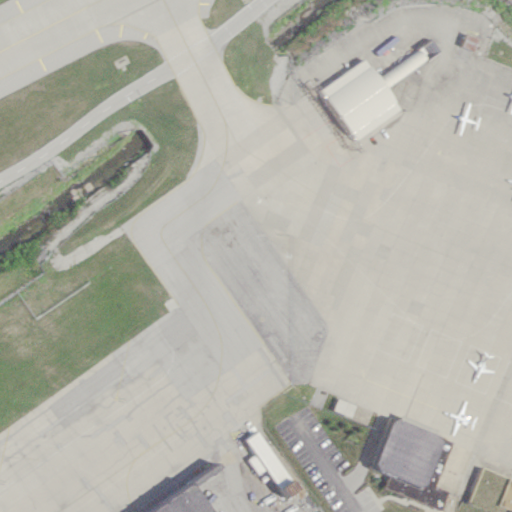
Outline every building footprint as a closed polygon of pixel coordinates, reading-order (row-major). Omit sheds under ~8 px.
[(429,46),(426,41),(374,77),(381,88),(429,55),(426,49),(429,46)] [(315,88),(349,141),(395,110),(361,58),(315,88)] [(335,410),(353,416),(356,404),(338,399),(335,410)] [(391,417),(455,442),(438,486),(450,490),(442,510),(385,487),(390,474),(371,467),(391,417)] [(257,430),(297,487),(283,496),(264,469),(256,474),(246,460),(255,454),(244,439),(257,430)] [(511,511),(511,508),(499,504),(510,476),(511,476),(511,511)] [(207,511),(185,482),(142,511),(207,511)]
